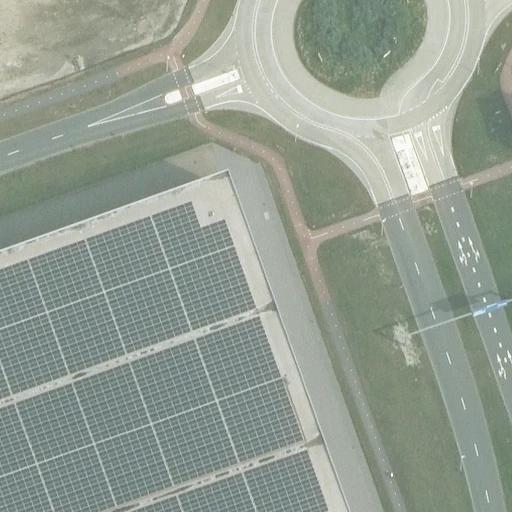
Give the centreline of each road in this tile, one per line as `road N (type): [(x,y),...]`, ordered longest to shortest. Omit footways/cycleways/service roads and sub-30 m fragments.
road 1 (tertiary): [(403,233),(466,411),(487,511)]
road 2 (tertiary): [(261,91),(289,121),(354,152),(403,233)]
road 3 (unclassified): [(87,126),(261,91)]
road 4 (tertiary): [(511,379),(453,214)]
road 5 (unclassified): [(244,49),(87,126)]
road 6 (tertiary): [(413,119),(417,96),(449,54),(456,0)]
